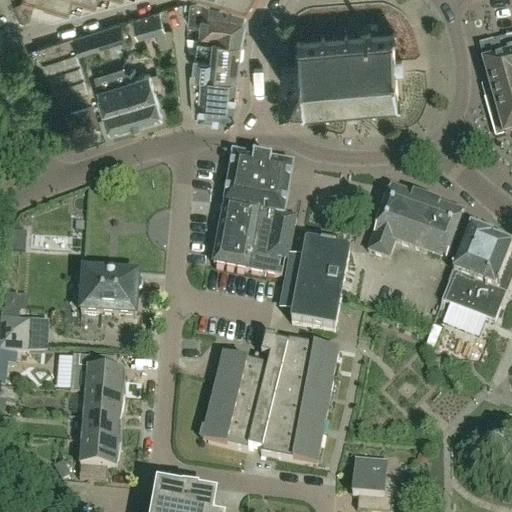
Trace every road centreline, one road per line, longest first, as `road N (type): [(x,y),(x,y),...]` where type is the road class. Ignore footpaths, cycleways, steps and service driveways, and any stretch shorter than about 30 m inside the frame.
road 1 (residential): [(326,511),(326,498),(161,472),(174,309)]
road 2 (tertiary): [(270,127),(298,151),(326,159),(403,158),(438,146)]
road 3 (residential): [(174,309),(180,144)]
road 4 (tertiary): [(438,146),(465,79),(442,0)]
road 5 (tertiary): [(278,0),(257,44),(258,97),(270,127)]
road 6 (tertiary): [(55,181),(180,144)]
road 7 (residential): [(55,181),(0,74)]
